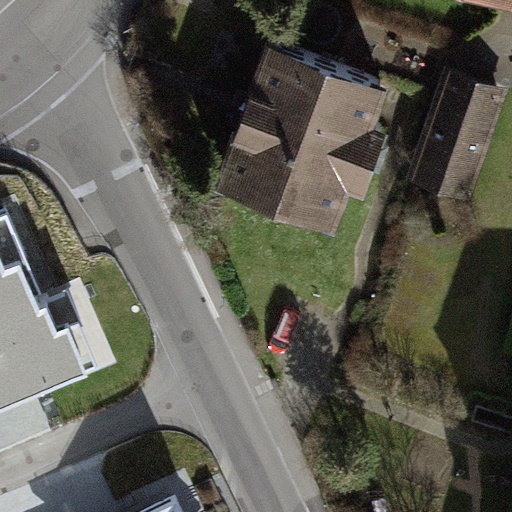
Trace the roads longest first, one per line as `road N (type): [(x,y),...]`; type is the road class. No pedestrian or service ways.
road 1 (residential): [(19,54),(106,154),(219,388)]
road 2 (residential): [(219,388),(0,478)]
road 3 (residential): [(219,388),(276,511)]
